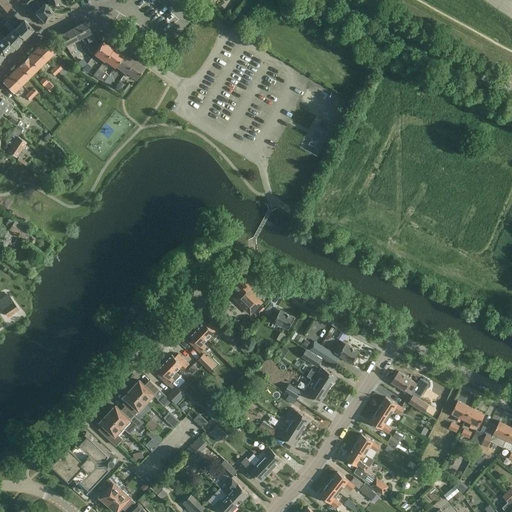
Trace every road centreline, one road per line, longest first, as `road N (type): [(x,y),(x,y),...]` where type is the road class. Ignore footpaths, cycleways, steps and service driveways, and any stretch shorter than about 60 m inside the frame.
road 1 (residential): [(396,337),(249,266),(234,266),(31,458),(25,489)]
road 2 (residential): [(273,511),(314,468),(396,337)]
road 3 (residential): [(511,88),(359,0)]
road 4 (residential): [(190,91),(89,10)]
road 5 (residential): [(511,393),(396,337)]
